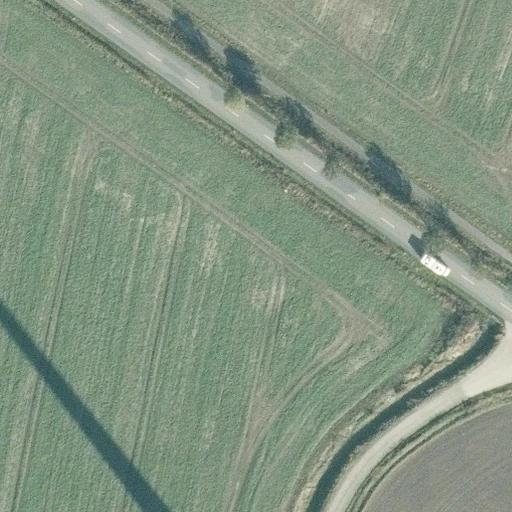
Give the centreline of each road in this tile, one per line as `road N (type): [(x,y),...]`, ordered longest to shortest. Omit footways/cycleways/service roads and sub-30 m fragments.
road 1 (tertiary): [(73,0),(511,309)]
road 2 (track): [(339,511),(351,472),(511,346)]
